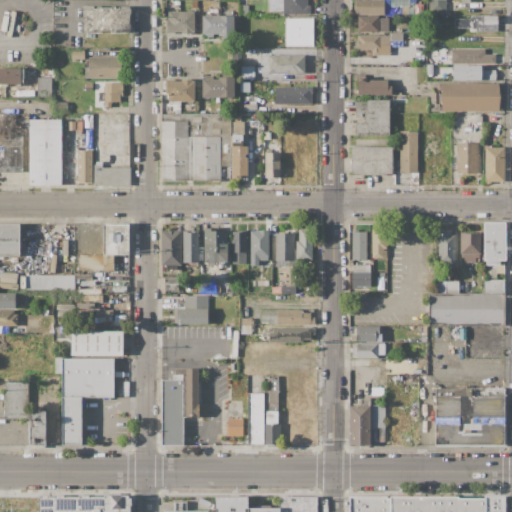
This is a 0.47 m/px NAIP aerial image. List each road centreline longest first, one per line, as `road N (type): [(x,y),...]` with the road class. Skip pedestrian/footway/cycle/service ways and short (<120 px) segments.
road 1 (residential): [(335,511),(333,0)]
road 2 (residential): [(0,204),(511,203)]
road 3 (residential): [(147,511),(146,0)]
road 4 (tertiary): [(0,471),(511,471)]
